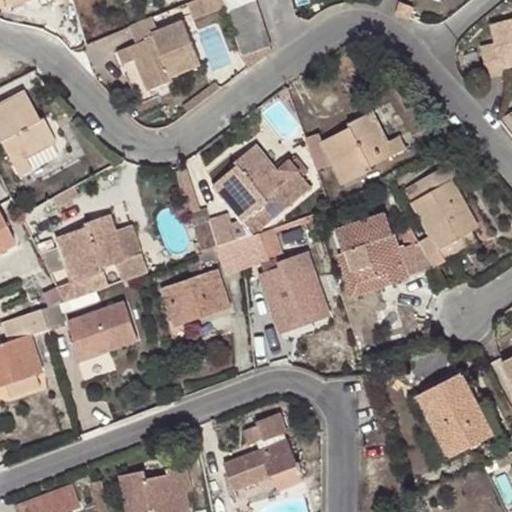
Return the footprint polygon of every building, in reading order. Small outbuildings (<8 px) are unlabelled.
[(229,11),(225,0),(202,0),(186,5),(192,22),(229,11)] [(225,0),(229,11),(242,54),(271,46),(256,0),(225,0)] [(402,4),(399,16),(413,22),(416,10),(402,4)] [(511,18),(489,24),(494,43),(479,48),(488,78),(504,74),(503,67),(511,64),(511,18)] [(150,19),(129,27),(137,46),(132,47),(137,60),(150,91),(169,83),(169,84),(173,82),(171,77),(200,65),(182,22),(155,33),(150,19)] [(209,56),(229,56),(230,36),(210,35),(209,56)] [(237,56),(243,73),(249,69),(273,52),(271,46),(242,54),(237,56)] [(137,60),(132,47),(119,53),(124,66),(137,60)] [(14,165),(26,158),(56,142),(45,119),(41,121),(25,93),(0,106),(0,143),(2,142),(14,165)] [(323,133),(309,139),(319,170),(327,167),(335,163),(346,185),(374,172),(372,167),(395,156),(388,143),(374,114),(350,124),(351,129),(326,140),(323,133)] [(402,137),(388,143),(395,156),(408,150),(402,137)] [(287,184),(279,173),(258,146),(238,162),(240,165),(217,185),(246,222),(270,203),(268,200),(287,184)] [(33,171),(26,158),(14,165),(20,177),(33,171)] [(290,164),(279,173),(287,184),(298,175),(290,164)] [(431,270),(432,272),(447,264),(444,259),(439,251),(474,231),(478,230),(451,182),(457,178),(459,175),(453,164),(450,164),(416,183),(426,196),(414,203),(431,235),(417,242),(431,270)] [(327,167),(319,170),(324,184),(332,182),(327,167)] [(406,189),(414,203),(426,196),(416,183),(406,189)] [(0,253),(15,246),(0,213),(0,253)] [(431,270),(417,242),(400,247),(387,214),(335,232),(342,254),(346,253),(357,284),(386,275),(390,285),(431,270)] [(119,263),(125,283),(145,276),(147,276),(146,274),(151,273),(135,226),(120,231),(114,215),(88,224),(90,228),(60,237),(63,247),(41,254),(52,275),(71,269),(75,282),(59,287),(67,303),(112,287),(106,267),(119,263)] [(439,251),(444,259),(478,241),(474,231),(439,251)] [(262,236),(220,250),(228,274),(270,258),(262,236)] [(346,253),(342,254),(338,255),(353,299),(390,285),(386,275),(357,284),(346,253)] [(311,316),(314,321),(330,316),(315,273),(290,281),(285,267),(264,274),(275,308),(281,307),(288,324),(311,316)] [(165,289),(174,319),(185,316),(187,323),(231,308),(218,271),(165,289)] [(70,323),(78,346),(88,342),(93,357),(139,341),(125,303),(70,323)] [(64,325),(59,305),(4,323),(9,342),(0,345),(0,385),(0,387),(43,372),(31,337),(64,325)] [(284,331),(314,321),(311,316),(288,324),(281,307),(275,308),(284,331)] [(185,316),(174,319),(177,326),(187,323),(185,316)] [(88,342),(78,346),(84,360),(93,357),(88,342)] [(463,373),(427,391),(440,419),(434,421),(450,455),(503,428),(492,406),(482,411),(478,402),(463,373)] [(440,419),(427,391),(421,394),(434,421),(440,419)] [(488,397),(478,402),(482,411),(492,406),(488,397)] [(237,489),(275,475),(299,466),(300,465),(291,439),(277,444),(274,437),(289,431),(282,412),(260,420),(261,424),(244,429),(249,444),(257,442),(260,451),(228,463),(237,489)] [(191,480),(189,466),(171,470),(171,475),(147,480),(145,471),(125,476),(131,511),(187,511),(191,511),(186,481),(191,480)] [(299,466),(275,475),(281,487),(303,478),(299,466)] [(19,508),(20,511),(70,511),(80,506),(73,487),(19,508)]
